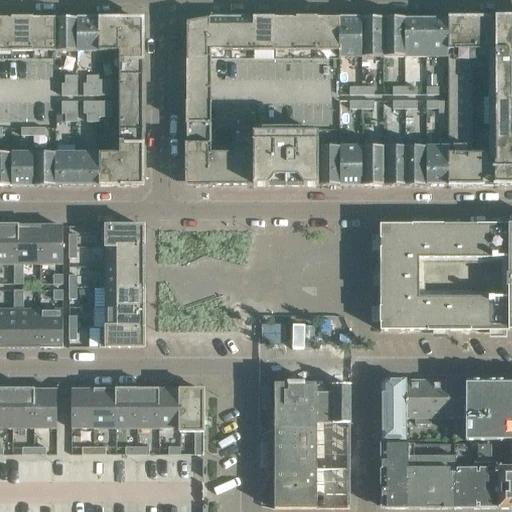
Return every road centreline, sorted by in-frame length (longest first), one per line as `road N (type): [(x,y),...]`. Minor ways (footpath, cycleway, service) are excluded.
road 1 (residential): [(159,211),(511,209)]
road 2 (residential): [(251,367),(0,367)]
road 3 (residential): [(159,211),(157,0)]
road 4 (residential): [(0,212),(159,211)]
road 5 (residential): [(511,367),(363,367)]
road 6 (residential): [(365,511),(363,367)]
road 7 (residential): [(249,511),(251,367)]
